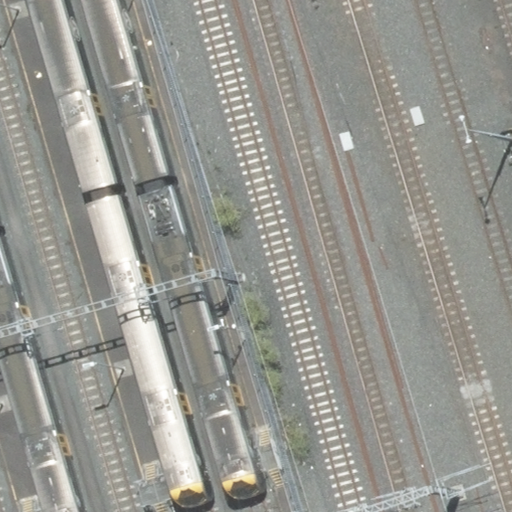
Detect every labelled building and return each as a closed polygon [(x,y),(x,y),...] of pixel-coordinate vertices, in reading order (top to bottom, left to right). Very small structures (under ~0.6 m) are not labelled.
[(37,0),(97,206),(138,194),(80,0),(37,0)] [(93,0),(149,195),(187,184),(133,0),(93,0)] [(0,140),(25,224),(60,213),(0,10),(0,140)] [(187,184),(149,195),(232,485),(270,475),(187,184)] [(0,188),(0,254),(18,250),(0,188)] [(138,194),(97,206),(187,511),(227,499),(138,194)] [(60,213),(25,224),(109,511),(142,511),(148,510),(60,213)] [(95,511),(18,250),(0,254),(0,326),(54,511),(95,511)]
